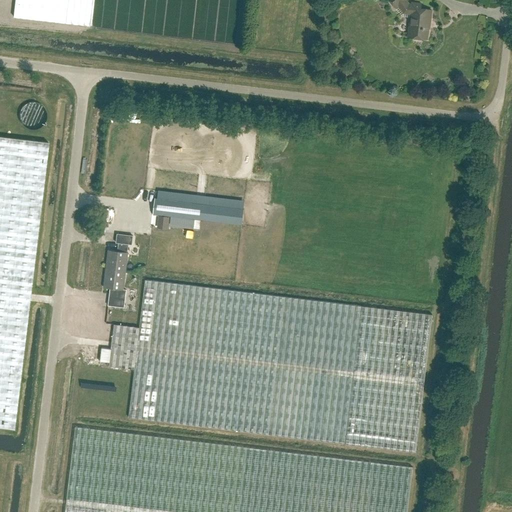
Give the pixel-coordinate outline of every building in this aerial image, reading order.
[(90,26),(93,0),(15,0),(13,17),(90,26)] [(412,4),(409,4),(405,0),(389,0),(396,8),(398,6),(404,13),(411,14),(408,37),(413,38),(415,39),(420,40),(422,39),(427,39),(428,28),(429,22),(430,23),(431,10),(421,9),(421,4),(412,3),(412,4)] [(30,131),(32,131),(34,131),(35,131),(36,130),(38,130),(39,129),(40,129),(42,128),(43,127),(44,126),(44,125),(45,124),(46,123),(46,121),(47,120),(47,119),(47,118),(47,117),(47,115),(47,114),(47,113),(46,112),(46,111),(45,109),(44,108),(44,107),(43,106),(42,106),(41,105),(40,104),(39,104),(38,103),(36,103),(35,103),(34,102),(33,102),(32,102),(30,103),(29,103),(28,103),(27,104),(26,104),(24,106),(23,106),(22,107),(21,108),(20,109),(20,111),(19,112),(19,113),(19,114),(19,115),(19,117),(19,118),(19,119),(19,120),(19,121),(20,123),(20,124),(21,125),(22,126),(23,127),(24,127),(25,128),(26,129),(27,129),(28,130),(29,130),(30,131)] [(0,137),(0,427),(13,429),(48,143),(0,137)] [(155,198),(153,215),(242,226),(244,209),(155,198)] [(159,228),(168,229),(169,217),(160,216),(159,228)] [(108,270),(125,272),(128,245),(132,245),(133,236),(117,234),(116,243),(119,244),(118,252),(110,251),(108,270)] [(123,289),(125,272),(108,270),(105,288),(113,289),(112,297),(109,297),(108,305),(124,307),(125,299),(126,289),(123,289)] [(415,452),(432,315),(145,280),(140,327),(114,324),(109,366),(134,369),(129,417),(346,443),(415,452)] [(406,511),(412,467),(75,427),(66,505),(65,511),(406,511)]
